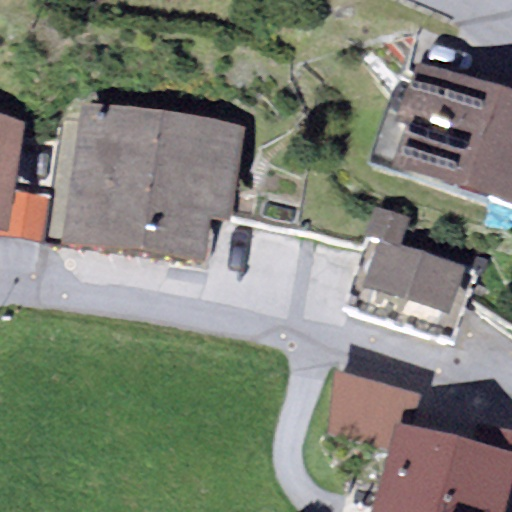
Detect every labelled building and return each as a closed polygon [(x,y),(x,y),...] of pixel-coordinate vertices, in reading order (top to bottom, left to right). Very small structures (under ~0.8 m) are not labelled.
[(511,94),(416,62),(376,176),(511,222),(511,94)] [(247,129),(81,108),(62,252),(196,270),(203,218),(234,223),(247,129)] [(21,116),(0,113),(0,240),(5,241),(21,116)] [(472,262),(378,229),(354,298),(448,330),(472,262)] [(511,454),(474,444),(393,421),(366,511),(506,511),(511,492),(511,454)] [(511,432),(479,423),(474,444),(511,454),(511,432)]
